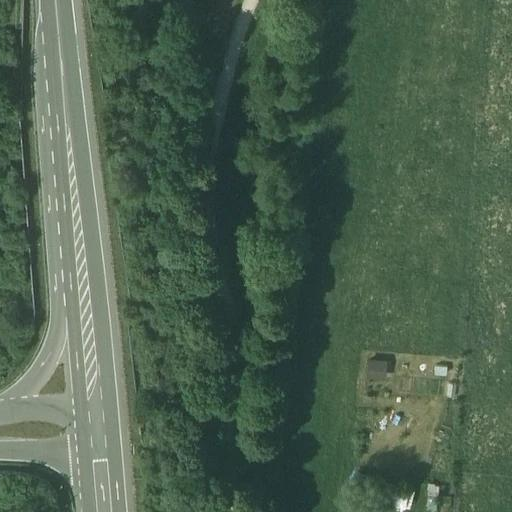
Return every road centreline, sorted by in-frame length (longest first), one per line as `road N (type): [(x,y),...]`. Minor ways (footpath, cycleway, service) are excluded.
road 1 (primary): [(56,0),(80,273)]
road 2 (secondary): [(80,273),(41,369),(3,409)]
road 3 (primary): [(80,273),(90,408)]
